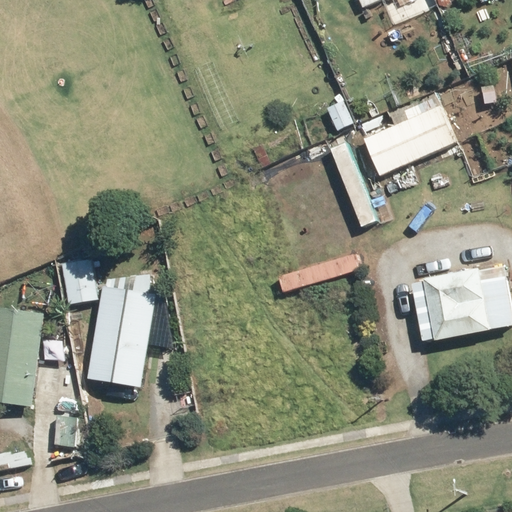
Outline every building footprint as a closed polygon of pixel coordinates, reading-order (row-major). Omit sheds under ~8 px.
[(381,0),(397,33),(429,17),(420,0),(381,0)] [(355,128),(345,105),(328,112),(338,135),(355,128)] [(460,147),(444,109),(365,143),(381,181),(460,147)] [(293,129),(273,136),(282,160),(238,175),(282,300),(365,270),(359,252),(297,273),(267,188),(331,166),(324,146),(302,153),(293,129)] [(349,143),(333,149),(362,232),(379,226),(349,143)] [(100,305),(94,264),(64,268),(70,309),(100,305)] [(511,332),(511,308),(505,272),(482,277),(482,275),(455,280),(452,265),(436,268),(439,283),(424,285),(424,288),(413,290),(424,347),(435,345),(436,348),(492,338),(492,336),(511,332)] [(142,393),(158,300),(151,299),(154,278),(108,284),(108,292),(105,291),(89,385),(142,393)] [(0,408),(33,413),(46,320),(0,313),(0,408)]
